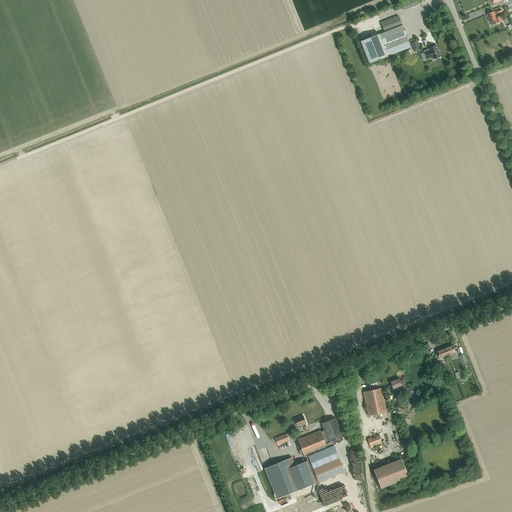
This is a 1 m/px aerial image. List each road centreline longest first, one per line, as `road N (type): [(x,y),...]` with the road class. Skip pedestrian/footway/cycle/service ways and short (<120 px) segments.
road 1 (unclassified): [(0,506),(511,300)]
road 2 (unclassified): [(511,156),(449,0)]
